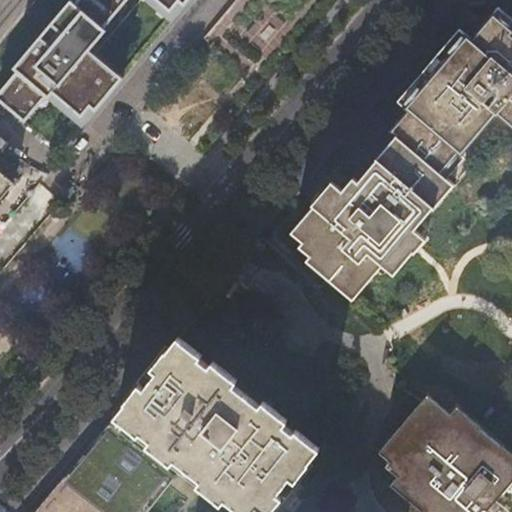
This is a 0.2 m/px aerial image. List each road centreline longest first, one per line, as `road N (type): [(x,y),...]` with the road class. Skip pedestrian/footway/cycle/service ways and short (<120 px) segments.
road 1 (secondary): [(403,0),(0,477)]
road 2 (residential): [(211,0),(62,171),(11,124)]
